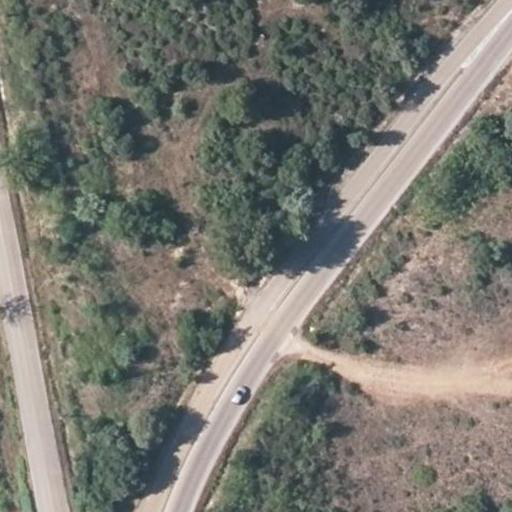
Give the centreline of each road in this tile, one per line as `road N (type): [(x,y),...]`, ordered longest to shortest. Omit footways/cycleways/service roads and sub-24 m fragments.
road 1 (secondary): [(471,57),(413,114),(241,334),(199,398),(151,511)]
road 2 (secondary): [(172,511),(269,332),(421,139),(471,57)]
road 3 (secondary): [(0,215),(53,511)]
road 4 (track): [(511,383),(487,376),(374,399),(269,332)]
